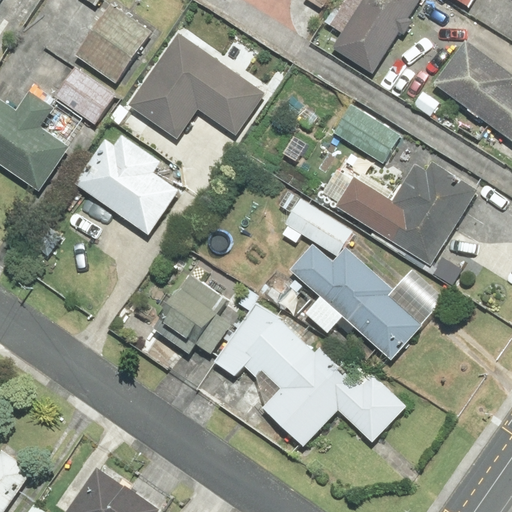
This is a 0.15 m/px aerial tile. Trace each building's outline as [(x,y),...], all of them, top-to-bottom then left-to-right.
[(118,0),(116,0),(78,55),(122,87),(162,31),(118,0)] [(337,0),(314,0),(331,10),(337,0)] [(424,0),(369,0),(343,43),(382,67),(424,0)] [(456,0),(471,10),(477,0),(456,0)] [(184,32),(134,107),(185,141),(205,112),(239,135),(270,89),(184,32)] [(511,64),(477,37),(443,80),(511,134),(511,64)] [(84,67),(63,96),(102,124),(123,94),(84,67)] [(62,109),(38,92),(26,109),(9,97),(0,111),(0,160),(47,192),(80,144),(51,124),(62,109)] [(359,102),(340,132),(390,163),(409,133),(359,102)] [(169,162),(124,128),(84,181),(159,238),(192,194),(162,171),(169,162)] [(401,199),(362,175),(343,206),(440,265),(487,189),(442,162),(437,169),(424,161),(401,199)] [(313,195),(284,232),(302,246),(311,234),(324,243),(301,268),(329,294),(311,314),(334,336),(353,316),(398,358),(454,297),(422,268),(402,289),(353,244),(362,233),(313,195)] [(235,297),(198,270),(158,326),(210,363),(240,321),(226,310),(235,297)] [(282,272),(265,290),(294,319),(311,301),(282,272)] [(334,336),(319,323),(308,335),(274,304),(221,362),(240,379),(249,369),(278,395),(269,405),(316,447),(347,412),(387,447),(418,412),(366,365),(355,378),(326,352),(338,339),(334,336)] [(0,463),(0,511),(7,511),(39,465),(11,447),(0,463)] [(168,511),(107,466),(73,511),(168,511)]
